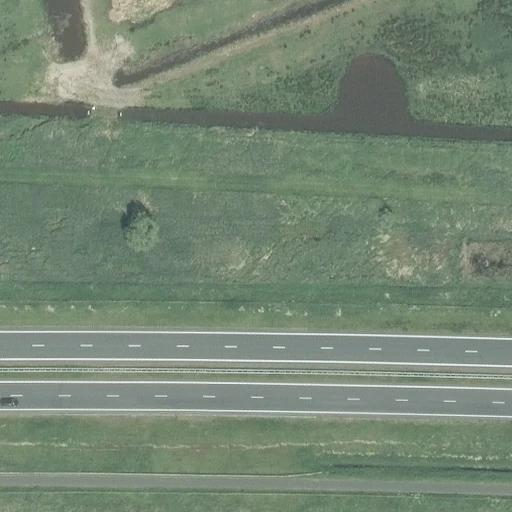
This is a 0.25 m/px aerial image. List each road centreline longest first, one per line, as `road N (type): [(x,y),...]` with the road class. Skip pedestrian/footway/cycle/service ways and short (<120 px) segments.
road 1 (trunk): [(511,353),(0,344)]
road 2 (trunk): [(0,397),(511,403)]
